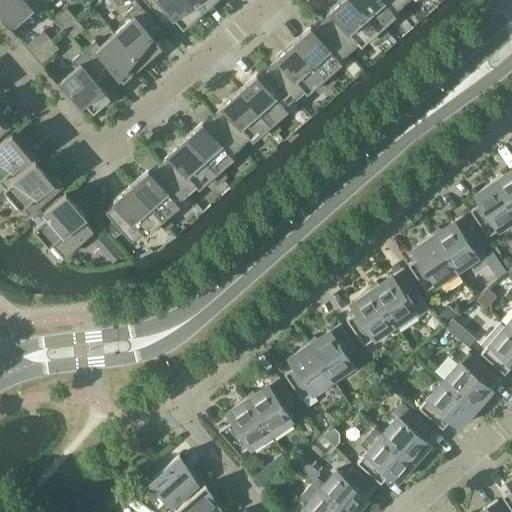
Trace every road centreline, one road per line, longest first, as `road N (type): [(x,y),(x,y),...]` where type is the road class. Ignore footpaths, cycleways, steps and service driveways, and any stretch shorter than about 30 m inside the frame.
road 1 (tertiary): [(9,365),(143,344),(192,318),(511,42)]
road 2 (residential): [(258,511),(187,424),(195,394),(511,120)]
road 3 (residential): [(0,53),(73,139),(95,146),(117,138),(275,0)]
road 4 (residential): [(414,511),(511,422)]
